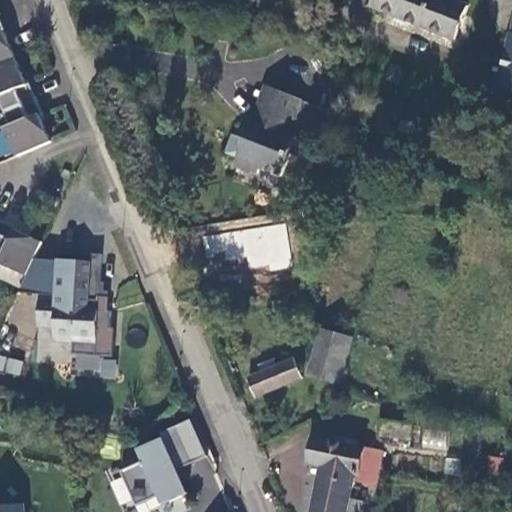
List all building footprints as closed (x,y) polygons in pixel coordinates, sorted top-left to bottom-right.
[(457,41),(470,8),(448,0),(381,0),(378,10),(457,41)] [(0,70),(17,63),(5,37),(8,36),(1,20),(0,21),(0,70)] [(511,39),(498,86),(511,89),(511,39)] [(0,102),(1,103),(7,117),(38,104),(31,88),(28,90),(17,63),(0,70),(0,102)] [(267,89),(261,104),(278,110),(284,96),(267,89)] [(305,104),(284,96),(278,110),(261,104),(254,122),(250,120),(242,139),(247,140),(240,159),(237,167),(259,175),(261,169),(282,177),(291,154),(300,131),(295,129),(305,104)] [(7,134),(19,162),(53,147),(41,120),(44,119),(38,104),(7,117),(14,131),(7,134)] [(328,139),(337,116),(305,104),(295,129),(300,131),(291,154),(306,160),(316,135),(328,139)] [(234,135),(227,154),(240,159),(247,140),(242,139),(234,135)] [(0,281),(6,285),(11,274),(25,280),(40,247),(14,235),(15,232),(0,225),(0,281)] [(287,227),(204,231),(206,271),(289,267),(287,227)] [(104,258),(62,256),(60,302),(60,307),(43,306),(41,330),(58,331),(57,345),(77,346),(76,358),(117,361),(118,333),(113,332),(114,315),(111,315),(112,301),(102,301),(104,258)] [(11,274),(6,285),(20,291),(25,280),(11,274)] [(312,378),(342,386),(354,341),(325,333),(312,378)] [(0,355),(0,370),(19,375),(23,361),(0,355)] [(291,364),(246,381),(256,406),(301,389),(291,364)] [(192,419),(176,426),(191,463),(208,456),(192,419)] [(382,438),(411,442),(413,428),(384,424),(382,438)] [(164,437),(178,469),(191,463),(176,426),(161,432),(164,437)] [(144,459),(121,469),(136,505),(159,495),(163,503),(188,493),(178,469),(164,437),(139,448),(144,459)] [(379,459),(315,445),(309,472),(321,474),(312,511),(349,511),(351,506),(357,479),(374,482),(379,459)] [(491,458),(486,491),(501,493),(506,460),(491,458)] [(481,509),(490,511),(492,497),(484,495),(481,509)]
